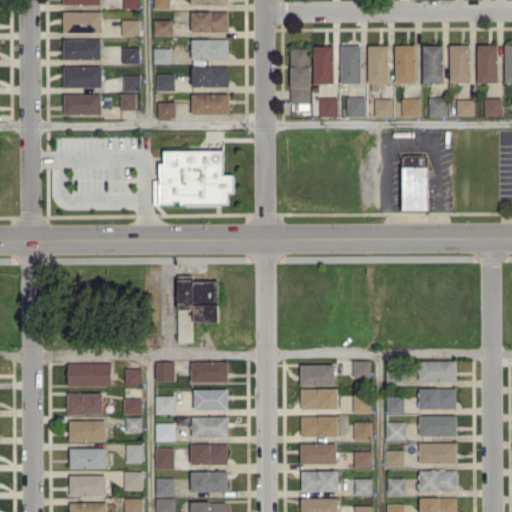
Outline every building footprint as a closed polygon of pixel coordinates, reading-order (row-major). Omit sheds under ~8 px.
[(153,0),(154,8),(169,7),(169,0),(153,0)] [(190,11),(191,31),(228,30),(227,10),(190,11)] [(62,32),(101,32),(101,11),(62,11),(62,32)] [(121,35),(139,35),(139,19),(122,18),(121,35)] [(172,19),(153,19),(153,35),(172,35),(172,19)] [(100,38),(63,38),(63,58),(100,59),(100,38)] [(227,38),(191,38),(191,58),(227,58),(227,38)] [(496,81),(497,44),(477,43),(476,81),(496,81)] [(511,43),(503,44),(504,81),(511,81),(511,43)] [(333,82),(333,44),(313,44),(313,82),(333,82)] [(360,44),(340,45),(341,82),(361,82),(360,44)] [(388,82),(388,44),(367,44),(367,82),(388,82)] [(414,44),(394,44),(395,81),(415,81),(414,44)] [(442,81),(443,44),(422,44),(422,81),(442,81)] [(449,44),(450,82),(470,81),(469,44),(449,44)] [(138,45),(121,46),(122,62),(139,62),(138,45)] [(170,47),(153,47),(153,62),(171,62),(170,47)] [(309,109),(310,47),(290,47),(290,109),(309,109)] [(63,86),(101,86),(102,65),(63,65),(63,86)] [(191,65),(191,85),(228,85),(228,65),(191,65)] [(174,73),(156,72),(156,89),(174,90),(174,73)] [(139,74),(123,74),(123,89),(140,89),(139,74)] [(120,109),(136,109),(136,92),(120,93),(120,109)] [(229,92),(191,92),(191,112),(228,113),(229,92)] [(100,113),(100,93),(63,93),(63,113),(100,113)] [(365,116),(365,96),(347,95),(346,115),(365,116)] [(338,115),(337,96),(319,96),(319,115),(338,115)] [(447,115),(447,96),(428,96),(428,116),(447,115)] [(392,116),(392,97),(374,97),(374,115),(392,116)] [(402,116),(420,116),(420,97),(402,97),(402,116)] [(484,115),(501,115),(502,97),(484,97),(484,115)] [(474,115),(474,98),(456,98),(456,115),(474,115)] [(174,100),(157,101),(157,117),(175,117),(174,100)] [(164,149),(163,162),(159,162),(158,179),(153,179),(153,203),(177,204),(227,205),(227,192),(233,192),(234,174),(223,173),(223,150),(164,149)] [(428,209),(427,152),(401,153),(402,209),(428,209)] [(217,280),(192,280),(192,274),(177,274),(177,341),(193,341),(193,321),(218,321),(217,280)] [(352,377),(370,376),(370,359),(352,359),(352,377)] [(418,359),(418,380),(455,379),(455,359),(418,359)] [(174,380),(173,360),(155,360),(155,380),(174,380)] [(190,380),(227,381),(227,360),(191,360),(190,380)] [(110,361),(67,362),(67,384),(111,384),(110,361)] [(300,384),(334,384),(334,363),(299,363),(300,384)] [(141,367),(124,367),(125,384),(141,384),(141,367)] [(337,387),(300,387),(300,408),(337,407),(337,387)] [(456,387),(418,387),(418,407),(455,407),(456,387)] [(227,408),(227,388),(193,388),(193,408),(227,408)] [(67,413),(102,412),(102,391),(66,392),(67,413)] [(174,394),(155,394),(155,412),(174,412),(174,394)] [(369,412),(369,394),(352,394),(352,411),(369,412)] [(403,411),(403,395),(385,395),(386,411),(403,411)] [(123,397),(123,413),(141,413),(141,397),(123,397)] [(337,414),(300,415),(300,435),(337,434),(337,414)] [(456,414),(418,414),(418,435),(456,434),(456,414)] [(191,435),(227,436),(228,415),(191,415),(191,435)] [(141,416),(125,416),(125,431),(141,431),(141,416)] [(69,440),(105,440),(105,419),(69,419),(69,440)] [(386,439),(405,439),(405,420),(385,421),(386,439)] [(353,439),(371,438),(371,421),(353,421),(353,439)] [(155,440),(174,440),(175,422),(155,422),(155,440)] [(456,462),(456,441),(418,441),(418,461),(456,462)] [(227,442),(190,443),(190,463),(227,463),(227,442)] [(300,462),(336,462),(335,442),(299,442),(300,462)] [(126,461),(142,461),(142,443),(125,443),(126,461)] [(69,466),(105,467),(105,447),(69,446),(69,466)] [(155,468),(173,467),(173,446),(155,447),(155,468)] [(403,466),(403,449),(385,449),(385,466),(403,466)] [(353,450),(354,467),(371,466),(371,450),(353,450)] [(455,468),(418,469),(418,490),(456,489),(455,468)] [(227,490),(226,469),(190,470),(190,491),(227,490)] [(300,490),(338,490),(338,470),(301,469),(300,490)] [(142,489),(142,470),(123,470),(123,488),(142,489)] [(69,494),(105,494),(105,474),(69,474),(69,494)] [(155,495),(174,494),(173,476),(155,476),(155,495)] [(387,493),(404,494),(404,477),(387,476),(387,493)] [(372,494),(371,477),(354,477),(354,494),(372,494)] [(174,511),(174,496),(155,497),(155,511),(174,511)] [(336,511),(336,497),(300,496),(299,511),(336,511)] [(455,511),(456,496),(419,496),(418,511),(455,511)] [(123,511),(141,511),(142,497),(124,497),(123,511)] [(189,511),(226,511),(226,500),(190,501),(189,511)] [(106,511),(106,502),(69,501),(69,511),(106,511)] [(403,511),(404,502),(386,503),(386,511),(403,511)]
